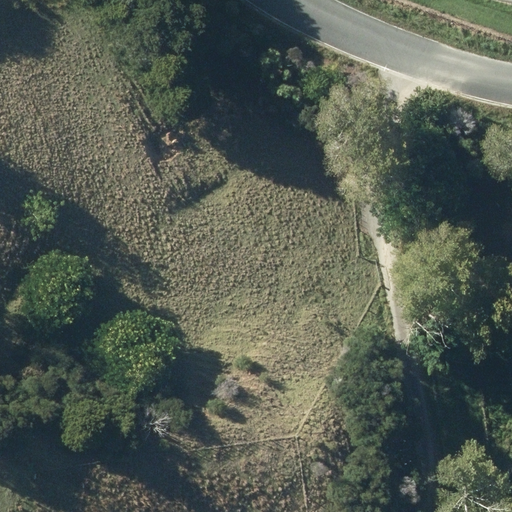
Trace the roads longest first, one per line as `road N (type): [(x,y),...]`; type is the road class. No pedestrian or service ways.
road 1 (track): [(410,56),(392,176),(415,399),(418,486),(405,511)]
road 2 (tertiary): [(290,0),(365,45),(511,82)]
